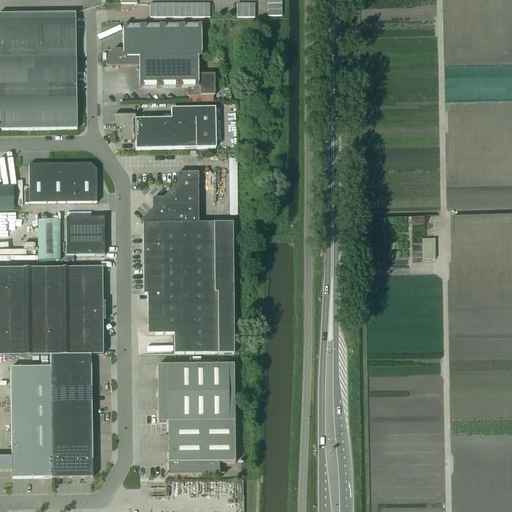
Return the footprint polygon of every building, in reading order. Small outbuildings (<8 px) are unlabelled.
[(0,131),(76,130),(75,14),(0,15),(0,131)] [(112,51),(105,66),(106,68),(138,67),(138,66),(138,58),(197,58),(201,58),(200,26),(122,27),(122,47),(122,51),(112,51)] [(138,58),(138,66),(138,67),(138,89),(187,88),(187,97),(189,97),(189,103),(213,103),(213,96),(214,96),(214,75),(197,76),(197,58),(138,58)] [(135,116),(112,116),(113,130),(121,130),(121,143),(135,143),(135,151),(215,150),(214,109),(194,110),(194,120),(135,121),(135,116)] [(28,192),(24,192),(24,205),(28,205),(96,204),(96,171),(90,165),(28,166),(28,167),(28,192)] [(152,210),(139,223),(147,230),(142,235),(143,296),(147,296),(147,336),(173,336),(173,356),(217,355),(233,355),(232,224),(213,224),(198,224),(198,174),(177,174),(177,185),(162,199),(152,199),(152,210)] [(12,188),(0,188),(0,212),(13,212),(12,188)] [(96,218),(65,219),(66,258),(104,257),(102,218),(96,218)] [(59,221),(37,221),(37,261),(59,261),(59,221)] [(434,240),(421,241),(422,261),(435,260),(434,240)] [(102,269),(0,269),(0,357),(49,357),(90,356),(102,356),(102,269)] [(90,356),(49,357),(50,368),(50,373),(91,372),(90,356)] [(233,366),(157,367),(157,424),(158,424),(158,423),(167,423),(167,424),(168,476),(164,476),(168,476),(219,476),(222,476),(222,475),(219,475),(218,464),(234,464),(233,366)] [(0,472),(11,472),(11,480),(52,479),(51,434),(51,419),(51,404),(50,388),(50,373),(50,368),(10,369),(11,458),(0,457),(0,472)] [(91,372),(50,373),(50,388),(91,388),(91,372)] [(91,388),(50,388),(51,404),(91,403),(91,388)] [(91,403),(51,404),(51,419),(91,418),(91,403)] [(91,418),(51,419),(51,434),(91,433),(91,418)] [(91,433),(51,434),(52,479),(92,479),(91,433)]
